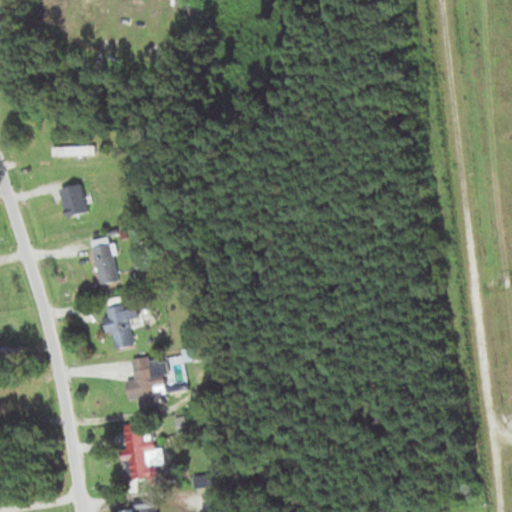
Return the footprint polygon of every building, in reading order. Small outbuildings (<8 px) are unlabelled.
[(0,0),(0,11),(19,12),(19,0),(0,0)] [(54,145),(54,155),(98,153),(97,143),(54,145)] [(90,228),(92,237),(104,235),(101,225),(90,228)] [(148,233),(150,241),(164,238),(162,230),(148,233)] [(112,233),(114,242),(93,246),(92,237),(104,235),(112,233)] [(101,282),(121,278),(116,255),(122,254),(119,241),(114,242),(93,246),(101,282)] [(131,256),(133,267),(150,263),(148,252),(131,256)] [(109,307),(111,314),(103,316),(107,331),(115,328),(121,349),(138,344),(130,317),(140,315),(138,306),(128,309),(126,300),(123,291),(106,295),(109,307)] [(184,347),(185,361),(215,357),(214,344),(184,347)] [(132,356),(135,375),(126,377),(130,401),(138,399),(141,414),(173,408),(168,385),(161,350),(132,356)] [(122,424),(156,418),(160,446),(166,445),(168,461),(161,462),(163,479),(131,484),(122,424)] [(119,508),(119,511),(161,511),(160,494),(134,496),(135,506),(119,508)]
